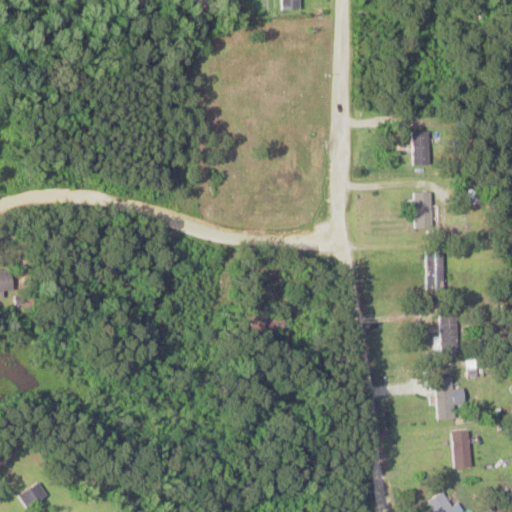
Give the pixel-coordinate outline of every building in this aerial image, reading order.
[(410,131),(410,165),(427,165),(427,131),(410,131)] [(429,192),(411,192),(411,228),(429,228),(429,192)] [(0,297),(12,297),(9,271),(0,271),(0,297)] [(281,314),(238,314),(238,332),(281,332),(281,314)] [(457,355),(457,314),(438,314),(438,355),(457,355)] [(451,418),(451,389),(432,389),(432,418),(451,418)] [(452,468),(469,466),(466,431),(449,433),(452,468)] [(14,496),(25,510),(44,496),(34,482),(14,496)]
